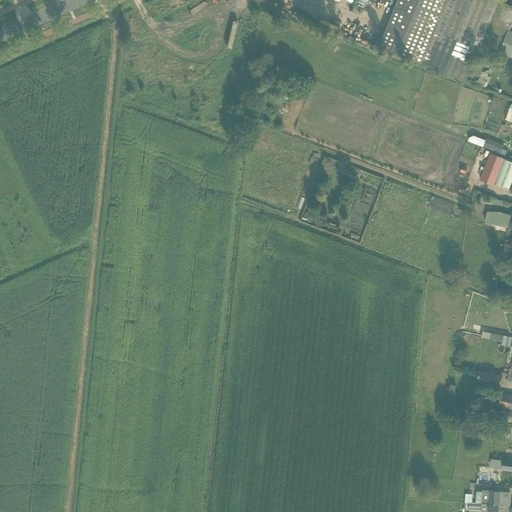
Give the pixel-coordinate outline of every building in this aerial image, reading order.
[(397,0),(380,46),(423,63),(448,0),(397,0)] [(448,0),(423,63),(465,79),(480,43),(501,52),(509,31),(511,23),(511,6),(498,1),(498,0),(448,0)] [(511,32),(509,31),(501,52),(511,56),(511,32)] [(478,65),(471,81),(483,86),(489,70),(478,65)] [(492,141),(485,138),(482,146),(488,148),(492,141)] [(511,162),(490,154),(481,181),(494,186),(495,183),(509,189),(511,181),(511,162)] [(311,157),(309,163),(315,165),(317,159),(311,157)] [(501,345),(511,346),(511,336),(490,333),(489,339),(502,341),(501,345)] [(476,381),(500,386),(502,376),(478,371),(476,381)] [(511,395),(501,393),(498,406),(501,407),(501,410),(506,411),(506,409),(510,410),(509,418),(511,418),(511,395)] [(497,412),(495,425),(503,427),(505,413),(497,412)] [(462,420),(461,428),(479,431),(480,424),(462,420)] [(502,469),(511,470),(511,460),(503,460),(502,469)] [(505,504),(506,493),(502,492),(490,491),(482,490),(482,492),(476,491),(475,503),(501,505),(501,504),(505,504)]
